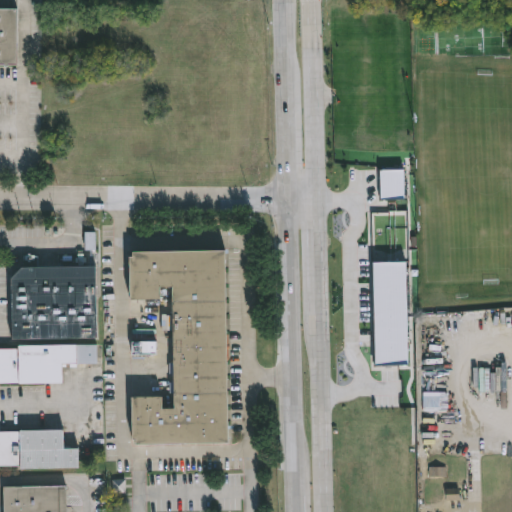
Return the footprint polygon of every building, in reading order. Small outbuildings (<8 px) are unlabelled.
[(0,65),(18,65),(18,9),(0,9),(0,65)] [(227,251),(230,444),(139,446),(139,440),(134,440),(133,398),(165,397),(165,410),(178,409),(176,287),(163,287),(164,299),(132,300),(131,257),(136,257),(136,252),(227,251)] [(97,266),(97,339),(14,339),(13,279),(25,267),(97,266)] [(20,346),(98,346),(98,364),(65,364),(65,384),(0,384),(0,350),(20,350),(20,346)] [(22,470),(80,469),(80,450),(66,450),(65,432),(0,433),(0,467),(22,467),(22,470)] [(67,487),(67,511),(4,511),(4,488),(67,487)]
